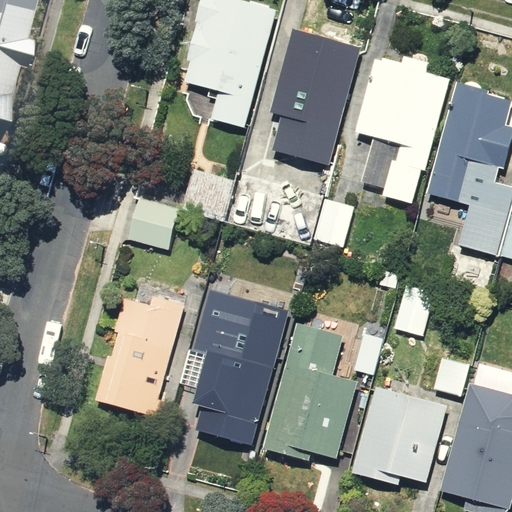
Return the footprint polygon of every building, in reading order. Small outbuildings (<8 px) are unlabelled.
[(46,0),(0,0),(0,117),(15,122),(46,0)] [(291,13),(244,0),(219,0),(195,91),(224,99),(214,138),(255,149),(270,92),(288,24),(291,13)] [(376,48),(303,28),(284,96),(295,99),(282,149),(344,166),(352,137),(376,48)] [(465,72),(376,48),(352,137),(379,144),(369,180),(365,197),(427,214),(432,196),(463,83),(465,72)] [(511,96),(463,83),(432,196),(483,210),(472,252),(511,262),(511,96)] [(59,240),(110,253),(128,182),(76,170),(59,240)] [(201,174),(190,215),(196,216),(354,258),(368,202),(249,171),(246,186),(223,180),(201,174)] [(184,263),(196,216),(190,215),(140,202),(128,248),(184,263)] [(251,297),(216,287),(198,351),(215,356),(192,436),(264,457),(267,448),(295,351),(240,335),(251,297)] [(185,347),(195,315),(118,293),(103,345),(133,354),(116,414),(162,428),(185,347)] [(442,305),(412,296),(400,336),(430,344),(442,305)] [(295,351),(267,448),(353,473),(376,392),(338,381),(351,339),(302,324),(295,351)] [(397,345),(369,337),(358,376),(387,384),(397,345)] [(471,382),(477,363),(444,354),(430,402),(389,390),(364,476),(438,497),(471,382)] [(511,511),(511,393),(471,382),(438,497),(490,511),(511,511)]
